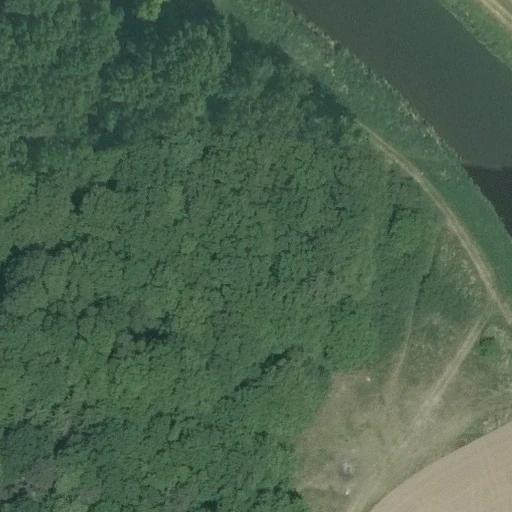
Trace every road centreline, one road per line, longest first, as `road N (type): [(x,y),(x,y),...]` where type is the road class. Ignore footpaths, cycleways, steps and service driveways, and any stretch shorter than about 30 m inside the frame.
road 1 (track): [(198,0),(338,99),(423,180),(449,221)]
road 2 (track): [(353,511),(449,221)]
road 3 (track): [(449,221),(511,328)]
